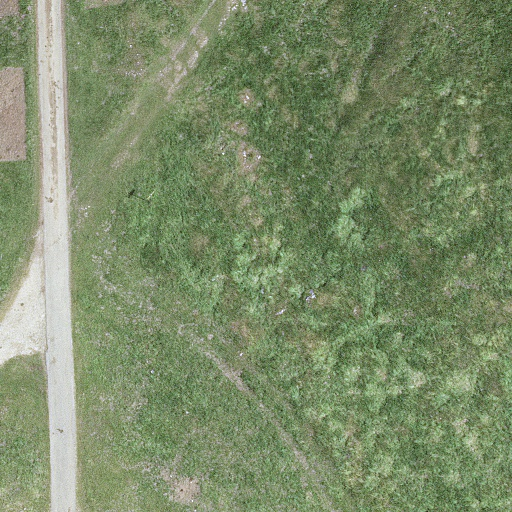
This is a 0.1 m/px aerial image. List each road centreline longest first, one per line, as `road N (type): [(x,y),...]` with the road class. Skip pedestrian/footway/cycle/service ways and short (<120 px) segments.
road 1 (unclassified): [(47,0),(61,511)]
road 2 (track): [(253,0),(0,346)]
